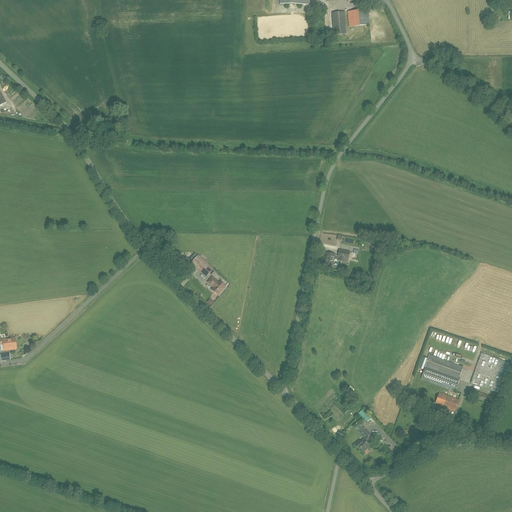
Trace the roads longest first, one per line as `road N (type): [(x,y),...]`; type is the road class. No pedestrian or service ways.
road 1 (unclassified): [(283,391),(329,173),(412,58),(387,0)]
road 2 (unclassified): [(145,249),(66,126),(0,63)]
road 3 (unclassified): [(283,391),(145,249)]
road 4 (unclassified): [(22,361),(145,249)]
road 5 (unclassified): [(511,450),(428,450),(368,484)]
